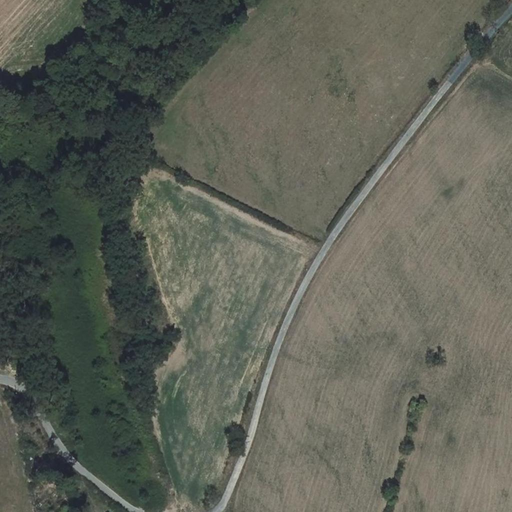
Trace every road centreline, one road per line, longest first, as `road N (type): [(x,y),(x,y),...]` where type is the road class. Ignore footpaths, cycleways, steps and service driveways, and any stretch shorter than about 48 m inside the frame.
road 1 (unclassified): [(214,511),(324,242),(511,8)]
road 2 (unclassified): [(0,382),(22,391),(84,478),(133,511)]
